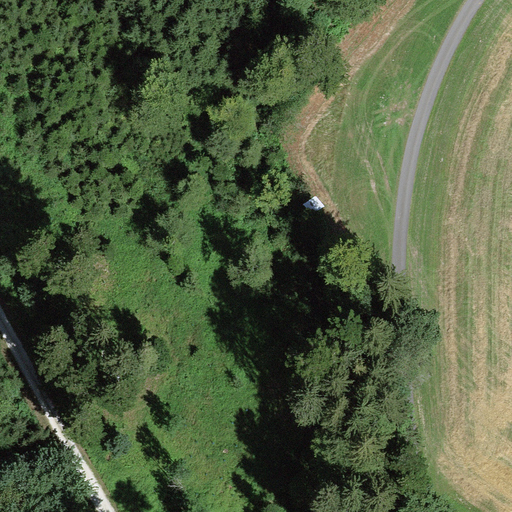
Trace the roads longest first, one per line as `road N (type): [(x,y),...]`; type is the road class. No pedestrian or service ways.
road 1 (unclassified): [(469,0),(416,117),(401,194),(418,511)]
road 2 (track): [(107,511),(0,320)]
